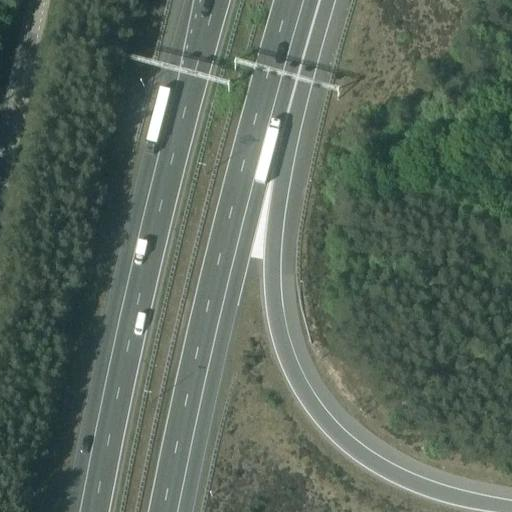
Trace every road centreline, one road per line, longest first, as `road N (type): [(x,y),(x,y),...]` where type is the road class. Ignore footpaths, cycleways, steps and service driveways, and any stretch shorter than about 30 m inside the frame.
road 1 (motorway): [(511,509),(434,492),(348,445),(307,398),(281,339),(276,224),(329,0)]
road 2 (motorway): [(169,511),(209,321),(298,0)]
road 3 (motorway): [(209,0),(87,511)]
road 4 (tertiary): [(0,179),(36,0)]
